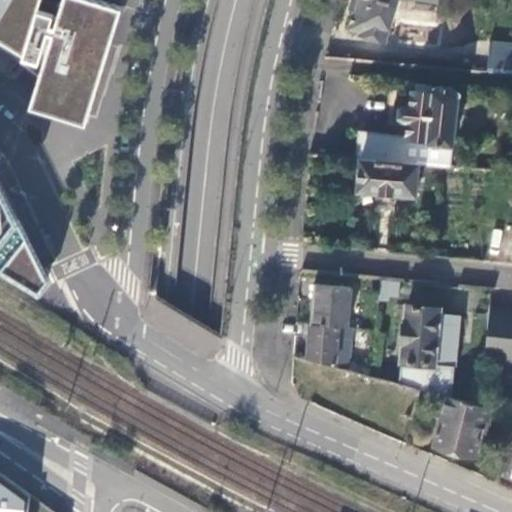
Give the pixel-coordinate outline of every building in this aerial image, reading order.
[(0,0),(0,43),(38,74),(32,102),(87,120),(122,4),(108,0),(0,0)] [(357,0),(349,29),(360,32),(360,34),(384,42),(384,41),(423,45),(425,25),(390,20),(396,0),(357,0)] [(511,43),(489,41),(487,71),(511,73),(511,43)] [(359,131),(355,158),(359,158),(417,163),(449,166),(458,94),(449,86),(438,85),(431,89),(431,84),(415,82),(414,91),(413,90),(411,107),(405,106),(399,109),(399,116),(403,119),(409,121),(407,137),(359,131)] [(415,196),(417,163),(359,158),(357,191),(415,196)] [(0,177),(0,270),(36,298),(52,281),(0,177)] [(313,284),(310,323),(348,326),(351,287),(313,284)] [(446,396),(451,397),(459,316),(440,314),(440,309),(407,306),(400,383),(446,396)] [(511,361),(511,309),(490,307),(484,358),(511,361)] [(310,323),(306,359),(348,369),(353,327),(348,326),(310,323)] [(488,407),(451,397),(446,396),(433,446),(475,457),(488,407)] [(0,511),(28,511),(30,495),(0,473),(0,511)]
